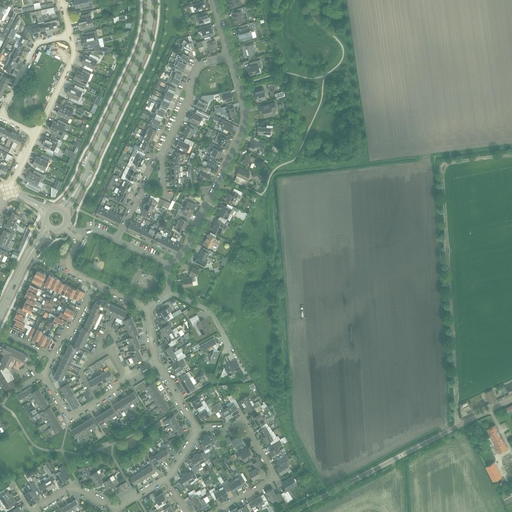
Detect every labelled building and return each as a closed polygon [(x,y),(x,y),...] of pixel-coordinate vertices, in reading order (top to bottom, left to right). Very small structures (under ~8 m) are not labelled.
[(93,7),(91,0),(90,0),(87,1),(75,3),(76,8),(80,7),(81,10),(93,7)] [(204,1),(193,5),(195,12),(206,9),(205,4),(204,1)] [(9,6),(8,6),(0,2),(0,3),(0,12),(4,14),(5,14),(9,6)] [(247,16),(243,17),(242,15),(246,14),(245,10),(241,11),(237,12),(234,13),(235,16),(233,16),(235,24),(248,20),(247,16)] [(210,17),(208,17),(208,15),(207,15),(206,12),(195,15),(196,21),(198,20),(200,24),(211,21),(210,17)] [(79,20),(80,24),(92,21),(90,14),(82,16),(83,19),(79,20)] [(26,45),(29,40),(21,36),(20,38),(15,36),(17,31),(15,29),(19,20),(16,19),(10,31),(8,36),(10,38),(16,41),(26,45)] [(50,21),(50,22),(52,31),(59,29),(56,20),(50,21)] [(40,21),(38,22),(38,23),(39,27),(40,33),(46,32),(44,23),(44,22),(41,23),(40,21)] [(94,29),(92,21),(80,24),(81,28),(85,27),(85,31),(94,29)] [(52,31),(50,22),(44,23),(46,32),(52,31)] [(40,33),(39,27),(38,27),(37,24),(27,27),(27,26),(24,28),(30,35),(33,33),(34,32),(34,35),(40,33)] [(210,25),(198,28),(199,33),(202,32),(204,37),(205,39),(210,38),(210,36),(213,34),(211,28),(210,28),(210,25)] [(240,33),(238,34),(240,40),(243,40),(244,42),(248,40),(253,39),(252,35),(255,34),(256,34),(255,30),(254,30),(253,26),(248,27),(242,28),(238,30),(240,33)] [(0,36),(5,38),(8,30),(6,29),(3,34),(0,33),(0,36)] [(87,36),(82,37),(83,41),(96,39),(98,38),(97,33),(94,31),(86,33),(87,36)] [(96,39),(83,41),(84,46),(89,45),(89,48),(94,47),(94,51),(100,51),(100,47),(100,46),(100,45),(99,46),(98,38),(96,39)] [(218,49),(215,41),(212,41),(211,38),(197,43),(198,48),(208,45),(210,51),(218,49)] [(191,48),(194,48),(193,43),(193,42),(190,43),(187,43),(187,42),(184,40),(182,44),(183,45),(181,50),(189,53),(190,51),(190,50),(191,49),(191,48)] [(23,51),(26,45),(16,41),(15,43),(19,44),(17,48),(23,51)] [(247,45),(242,46),(245,56),(249,55),(250,56),(250,59),(255,58),(254,55),(257,54),(254,44),(247,46),(247,45)] [(20,56),(23,51),(17,48),(14,46),(11,52),(20,56)] [(18,62),(20,56),(11,52),(9,58),(18,62)] [(188,60),(189,57),(182,53),(180,56),(178,54),(175,59),(176,60),(186,64),(187,62),(188,60)] [(85,55),(83,59),(95,64),(98,57),(91,54),(89,57),(85,55)] [(15,68),(18,62),(9,58),(6,63),(15,68)] [(95,64),(83,59),(82,63),(85,65),(84,68),(92,71),(95,64)] [(185,67),(186,64),(176,60),(174,65),(176,65),(175,68),(179,70),(182,72),(184,69),(183,69),(184,67),(185,67)] [(248,67),(249,71),(250,75),(251,75),(251,77),(252,77),(251,75),(256,74),(257,73),(257,74),(257,73),(257,72),(260,72),(259,68),(262,67),(260,60),(252,62),(253,66),(248,67)] [(12,73),(15,68),(6,63),(5,65),(6,66),(5,70),(12,73)] [(90,81),(93,74),(83,69),(82,72),(78,70),(76,74),(87,80),(90,81)] [(184,73),(182,72),(179,70),(178,73),(175,71),(173,76),(181,80),(182,78),(181,77),(182,75),(183,76),(184,73)] [(87,80),(76,74),(74,79),(78,80),(76,83),(84,87),(87,80)] [(4,76),(1,81),(7,84),(10,78),(4,76)] [(180,83),(181,80),(173,76),(171,80),(168,79),(166,82),(172,85),(177,87),(179,84),(178,84),(179,82),(180,83)] [(70,86),(68,90),(80,96),(83,89),(76,85),(74,88),(70,86)] [(175,91),(176,89),(169,85),(166,90),(174,94),(175,91)] [(263,88),(260,89),(255,90),(254,89),(257,101),(266,99),(263,88)] [(68,90),(66,94),(70,96),(69,99),(79,104),(83,97),(80,96),(68,90)] [(173,96),(174,94),(166,90),(164,94),(172,98),(173,96)] [(219,93),(214,95),(214,99),(220,98),(221,100),(223,99),(223,102),(225,102),(233,100),(231,93),(228,94),(227,91),(219,93)] [(171,100),(172,98),(164,94),(162,99),(170,103),(171,100)] [(210,100),(214,99),(214,95),(203,96),(204,99),(203,99),(202,101),(199,100),(196,106),(205,110),(208,104),(210,100)] [(169,105),(170,103),(162,99),(160,104),(167,107),(168,105),(169,105)] [(274,102),(259,107),(261,114),(263,113),(265,117),(273,115),(274,114),(275,114),(276,113),(276,112),(276,111),(276,110),(276,109),(274,102)] [(157,103),(155,107),(157,108),(165,112),(166,112),(167,110),(166,109),(167,107),(160,104),(157,103)] [(61,105),(59,109),(70,115),(74,108),(66,104),(65,107),(61,105)] [(231,108),(230,105),(221,108),(222,114),(227,112),(228,116),(227,117),(228,118),(228,119),(229,119),(230,119),(231,119),(231,118),(237,117),(234,107),(231,108)] [(164,115),(165,112),(157,108),(155,113),(163,116),(164,114),(164,115)] [(70,115),(59,109),(57,113),(61,115),(60,118),(67,122),(70,115)] [(208,120),(210,116),(201,111),(199,115),(193,112),(189,120),(199,124),(201,121),(203,122),(205,118),(208,120)] [(162,118),(163,116),(155,113),(153,117),(161,121),(162,119),(162,118)] [(160,124),(161,121),(153,117),(151,122),(158,126),(159,123),(160,124)] [(220,123),(219,124),(219,125),(220,125),(219,129),(230,134),(233,128),(230,126),(231,124),(233,125),(233,124),(222,119),(222,120),(220,123)] [(67,124),(66,124),(59,120),(57,123),(54,121),(52,125),(63,130),(64,128),(68,129),(70,125),(67,124)] [(154,129),(155,126),(149,123),(147,127),(148,127),(146,132),(154,135),(157,130),(156,130),(154,129)] [(196,132),(198,127),(190,124),(189,127),(186,126),(183,134),(191,137),(194,131),(196,132)] [(258,133),(263,134),(267,134),(267,135),(268,136),(269,136),(270,136),(270,135),(271,135),(271,134),(271,130),(273,130),(274,124),(266,124),(266,127),(258,127),(258,133)] [(63,130),(52,125),(50,129),(54,131),(52,134),(62,139),(66,132),(63,130)] [(8,138),(11,132),(6,130),(3,136),(1,139),(4,141),(6,137),(8,138)] [(14,141),(17,135),(11,132),(8,138),(14,141)] [(152,140),(154,135),(146,132),(144,137),(152,140)] [(227,139),(228,136),(219,132),(215,141),(225,146),(228,140),(227,139)] [(23,138),(17,135),(14,141),(10,150),(9,152),(14,155),(16,152),(14,151),(17,144),(16,143),(16,142),(20,144),(23,138)] [(60,142),(60,140),(51,136),(50,139),(46,137),(44,141),(58,147),(60,143),(60,142)] [(149,145),(152,140),(144,137),(141,142),(149,145)] [(176,147),(181,149),(186,152),(190,145),(192,147),(194,142),(187,139),(186,143),(179,140),(176,147)] [(249,149),(257,153),(259,153),(258,154),(262,156),(264,151),(262,151),(265,145),(253,140),(249,149)] [(58,147),(44,141),(42,145),(46,147),(45,150),(53,153),(54,151),(58,153),(60,148),(58,147)] [(147,151),(149,145),(141,142),(139,147),(138,146),(136,149),(143,152),(144,149),(146,150),(147,151)] [(209,153),(211,154),(219,158),(222,152),(218,150),(219,147),(211,143),(208,149),(210,150),(209,153)] [(144,153),(143,152),(136,149),(135,149),(132,156),(135,157),(144,162),(146,157),(143,156),(144,153)] [(180,166),(180,162),(183,161),(184,159),(182,156),(183,155),(178,152),(175,158),(175,159),(174,159),(174,158),(173,158),(174,161),(171,161),(171,167),(180,166)] [(214,162),(215,159),(203,153),(202,156),(205,157),(204,160),(205,160),(203,163),(204,164),(206,165),(206,166),(214,169),(217,163),(214,162)] [(253,163),(256,158),(246,154),(245,158),(244,159),(242,163),(252,168),(255,163),(253,163)] [(37,156),(35,160),(46,165),(50,159),(42,155),(41,158),(37,156)] [(141,167),(144,162),(135,157),(133,162),(130,160),(128,163),(135,167),(137,164),(141,167)] [(46,165),(35,160),(33,164),(37,166),(36,169),(43,172),(46,165)] [(0,170),(5,174),(8,168),(5,166),(6,163),(3,161),(2,164),(0,168),(0,170)] [(139,172),(134,169),(135,167),(128,163),(125,170),(137,176),(139,172)] [(211,175),(209,174),(205,172),(206,169),(198,166),(197,165),(195,168),(197,169),(202,171),(199,177),(208,181),(211,175)] [(250,173),(247,171),(240,168),(236,175),(238,176),(235,182),(243,186),(245,181),(244,179),(247,180),(250,173)] [(134,181),(137,176),(125,170),(121,178),(124,180),(128,182),(130,179),(134,181)] [(42,175),(42,174),(35,171),(33,173),(29,172),(27,176),(42,182),(45,176),(42,175)] [(47,184),(42,182),(27,176),(26,180),(29,182),(28,184),(27,183),(26,186),(39,192),(42,186),(43,187),(47,184)] [(181,182),(181,177),(172,178),(172,183),(175,183),(175,187),(182,186),(182,182),(181,182)] [(130,189),(133,184),(128,182),(124,180),(122,185),(130,189)] [(128,194),(130,189),(122,185),(119,189),(128,194)] [(240,199),(241,195),(242,192),(235,188),(233,191),(234,192),(232,195),(228,193),(225,199),(234,204),(237,198),(240,199)] [(126,198),(128,194),(119,189),(117,194),(126,198)] [(124,203),(126,198),(117,194),(115,198),(112,196),(111,199),(118,203),(119,200),(124,203)] [(144,204),(143,206),(144,207),(154,212),(158,204),(157,204),(160,198),(156,196),(154,200),(150,198),(147,202),(146,202),(145,204),(144,204)] [(196,204),(195,204),(193,203),(194,200),(185,196),(183,200),(187,202),(185,206),(193,210),(196,204)] [(218,214),(221,216),(219,218),(224,221),(226,218),(227,219),(230,220),(232,215),(230,214),(232,209),(222,205),(220,204),(218,208),(220,209),(218,214)] [(100,216),(104,208),(99,206),(96,213),(95,214),(100,216)] [(190,216),(193,210),(185,206),(183,211),(179,209),(177,213),(186,217),(187,214),(190,216)] [(156,213),(154,212),(144,207),(141,212),(145,214),(143,217),(153,221),(155,216),(154,216),(156,213)] [(19,223),(23,214),(28,217),(30,214),(17,208),(15,213),(12,212),(9,218),(16,222),(19,223)] [(105,218),(109,210),(104,208),(100,216),(105,218)] [(110,220),(113,212),(109,210),(105,218),(110,220)] [(114,223),(118,214),(113,212),(110,220),(114,223)] [(188,222),(187,221),(185,220),(186,217),(177,213),(175,218),(179,220),(177,223),(185,227),(188,222)] [(120,223),(123,217),(118,214),(114,223),(119,225),(120,223)] [(237,215),(235,219),(244,223),(247,217),(239,214),(238,216),(237,215)] [(14,226),(16,222),(9,218),(6,224),(5,224),(4,226),(12,230),(15,232),(17,227),(14,226)] [(224,224),(215,220),(214,223),(215,224),(212,230),(220,234),(222,229),(224,230),(227,225),(224,224)] [(132,231),(136,223),(131,221),(128,227),(127,229),(132,231)] [(137,233),(141,225),(136,223),(132,231),(137,233)] [(183,232),(185,227),(177,223),(175,226),(174,225),(171,230),(177,233),(178,233),(180,231),(183,232)] [(141,236),(145,227),(141,225),(137,233),(141,236)] [(10,240),(13,234),(10,233),(12,230),(4,226),(2,229),(4,230),(1,236),(10,240)] [(146,238),(150,229),(145,227),(141,236),(146,238)] [(153,238),(155,233),(154,232),(155,230),(150,228),(150,229),(146,238),(151,240),(152,238),(152,237),(153,238)] [(158,243),(162,235),(162,234),(157,231),(156,233),(155,233),(153,238),(154,238),(154,239),(153,241),(158,243)] [(162,246),(166,237),(162,235),(158,243),(162,246)] [(216,238),(215,238),(208,235),(204,244),(212,248),(213,245),(217,246),(220,241),(216,239),(216,238)] [(7,246),(10,240),(1,236),(0,237),(0,242),(0,243),(0,246),(8,250),(10,247),(7,246)] [(167,248),(171,240),(166,237),(162,246),(167,248)] [(172,250),(175,242),(171,240),(167,248),(172,250)] [(177,251),(180,244),(175,242),(172,250),(176,252),(177,251)] [(213,259),(208,256),(209,253),(202,250),(201,253),(201,254),(200,256),(198,255),(195,262),(204,266),(206,263),(209,265),(210,264),(213,259)] [(196,281),(195,281),(194,278),(196,276),(197,276),(199,271),(192,268),(190,273),(191,273),(189,277),(183,278),(184,287),(193,286),(193,285),(196,285),(196,281)] [(38,270),(35,275),(39,277),(44,279),(43,281),(45,282),(47,278),(45,277),(46,274),(42,272),(38,270)] [(45,282),(45,283),(50,286),(55,277),(49,274),(47,278),(45,282)] [(35,275),(32,281),(37,283),(35,285),(40,288),(42,289),(44,286),(41,285),(43,281),(44,279),(39,277),(35,275)] [(55,277),(50,286),(52,287),(56,289),(60,281),(60,280),(55,277)] [(56,289),(54,293),(55,294),(56,294),(57,290),(61,292),(65,284),(60,281),(56,289)] [(30,284),(27,290),(36,294),(38,290),(41,292),(42,290),(30,284)] [(67,295),(71,286),(65,284),(61,292),(59,296),(61,297),(63,293),(67,295)] [(72,297),(76,289),(71,286),(67,295),(65,298),(67,299),(69,296),(72,297)] [(76,289),(72,297),(71,300),(73,301),(75,297),(79,299),(80,297),(82,299),(85,293),(83,291),(77,288),(76,289)] [(39,296),(36,294),(27,290),(24,296),(37,302),(37,301),(39,296)] [(24,296),(23,299),(26,301),(25,303),(33,307),(34,304),(39,305),(40,303),(37,301),(37,302),(24,296)] [(98,312),(101,306),(108,309),(110,304),(111,303),(102,299),(95,301),(91,310),(92,310),(98,312)] [(38,309),(33,307),(25,303),(22,308),(30,312),(32,309),(37,311),(38,309)] [(112,314),(116,306),(110,304),(108,309),(107,311),(112,314)] [(63,305),(60,311),(69,315),(69,316),(72,317),(75,311),(63,305)] [(117,317),(121,309),(116,306),(112,314),(117,317)] [(171,309),(169,306),(158,313),(162,320),(160,322),(162,325),(168,321),(166,318),(170,316),(168,313),(171,312),(169,309),(171,309)] [(30,312),(22,308),(19,307),(16,313),(25,317),(29,318),(31,313),(30,312)] [(67,321),(69,316),(69,315),(60,311),(57,309),(56,312),(60,313),(58,317),(64,320),(67,321)] [(127,311),(121,309),(117,317),(123,319),(125,315),(127,311)] [(98,319),(100,314),(98,312),(92,310),(90,315),(98,319)] [(29,318),(25,317),(16,313),(14,318),(16,320),(22,322),(24,319),(28,320),(29,318)] [(61,326),(64,320),(58,317),(52,314),(51,316),(54,318),(52,321),(61,326)] [(95,324),(98,319),(90,315),(87,321),(95,324)] [(197,315),(190,319),(193,326),(196,324),(202,335),(210,330),(208,326),(207,326),(203,320),(201,321),(197,315)] [(124,320),(126,326),(134,322),(131,317),(128,318),(124,320)] [(33,327),(22,322),(16,320),(12,328),(21,332),(24,326),(30,330),(28,335),(32,337),(36,329),(33,327)] [(162,328),(160,329),(163,332),(161,333),(162,336),(172,330),(170,327),(172,325),(169,320),(168,321),(162,325),(161,325),(162,328)] [(92,330),(95,324),(87,321),(84,326),(85,327),(84,328),(90,331),(91,330),(92,330)] [(136,328),(134,322),(126,326),(129,331),(136,328)] [(39,340),(43,332),(39,330),(42,324),(40,323),(33,338),(39,340)] [(90,331),(84,328),(83,328),(80,333),(88,337),(91,332),(90,331)] [(139,333),(136,328),(129,331),(131,337),(136,335),(139,333)] [(176,339),(181,336),(176,328),(172,330),(162,336),(164,338),(166,337),(168,341),(174,337),(176,339)] [(44,345),(48,336),(44,335),(46,331),(44,330),(43,332),(38,342),(44,345)] [(57,342),(53,341),(53,340),(54,339),(50,337),(51,334),(49,333),(48,336),(44,345),(53,349),(57,342)] [(85,342),(88,337),(80,333),(77,339),(85,342)] [(138,340),(136,335),(131,337),(128,338),(130,344),(138,340)] [(218,346),(216,343),(214,338),(200,346),(202,350),(208,347),(209,350),(212,349),(214,350),(210,361),(215,363),(219,351),(217,350),(218,346)] [(83,348),(85,342),(77,339),(74,346),(77,348),(78,346),(83,348)] [(141,346),(138,340),(130,344),(133,349),(138,347),(141,346)] [(0,380),(6,391),(13,387),(14,388),(17,386),(15,382),(17,381),(15,377),(14,377),(8,367),(9,365),(11,366),(14,361),(11,360),(13,357),(25,363),(27,359),(28,359),(28,358),(28,357),(24,355),(25,354),(3,344),(2,346),(0,346),(0,351),(5,354),(1,362),(0,361),(0,380)] [(77,348),(74,346),(69,344),(67,350),(75,353),(77,348)] [(140,353),(138,347),(133,349),(130,351),(132,357),(140,353)] [(174,352),(170,347),(164,351),(167,356),(174,352)] [(181,348),(174,352),(167,356),(169,359),(168,360),(169,363),(177,358),(176,355),(183,351),(181,348)] [(72,359),(75,353),(67,350),(64,355),(72,359)] [(143,358),(140,353),(132,357),(135,362),(143,358)] [(69,364),(72,359),(64,355),(62,360),(69,364)] [(187,365),(184,361),(183,359),(178,361),(173,364),(175,367),(174,368),(178,375),(185,370),(183,367),(187,365)] [(67,370),(69,364),(62,360),(59,366),(67,370)] [(236,360),(233,362),(234,363),(231,365),(231,364),(225,368),(229,376),(241,369),(236,360)] [(64,375),(67,370),(59,366),(56,371),(64,375)] [(112,373),(110,370),(109,369),(104,372),(109,380),(114,376),(113,375),(112,373)] [(62,381),(64,375),(56,371),(54,377),(62,381)] [(190,378),(192,377),(189,371),(181,376),(182,379),(180,380),(183,385),(182,385),(183,387),(192,381),(190,378)] [(104,383),(109,380),(104,372),(99,375),(104,383)] [(99,386),(104,383),(99,375),(94,378),(99,386)] [(93,389),(99,386),(94,378),(89,381),(93,389)] [(202,386),(200,382),(196,384),(196,383),(193,384),(192,381),(183,387),(183,388),(185,387),(187,392),(189,390),(191,393),(202,386)] [(157,387),(154,382),(152,383),(150,384),(147,386),(145,387),(142,389),(144,391),(148,388),(149,391),(157,387)] [(67,384),(61,387),(60,388),(63,393),(71,388),(68,383),(67,384)] [(157,387),(149,391),(146,394),(147,396),(151,394),(153,397),(160,392),(157,387)] [(67,398),(74,394),(71,388),(63,393),(67,398)] [(32,393),(29,395),(28,395),(29,398),(33,395),(35,398),(42,394),(39,389),(34,391),(32,393)] [(492,390),(485,393),(490,404),(497,401),(492,390)] [(128,395),(133,403),(135,407),(137,405),(135,401),(138,399),(134,392),(128,395)] [(163,397),(160,392),(153,397),(149,399),(150,401),(154,399),(156,402),(163,397)] [(35,398),(31,401),(32,403),(36,400),(38,403),(45,399),(42,394),(35,398)] [(70,403),(77,399),(74,394),(67,398),(70,403)] [(133,403),(128,395),(123,399),(128,406),(130,410),(132,408),(130,405),(133,403)] [(237,409),(240,407),(232,395),(228,397),(231,401),(226,404),(228,407),(233,415),(239,412),(237,409)] [(244,399),(243,400),(241,401),(247,411),(254,407),(257,412),(262,409),(263,409),(267,406),(265,403),(261,406),(258,401),(255,404),(250,396),(244,399)] [(166,402),(163,397),(156,402),(152,404),(153,406),(157,404),(159,407),(166,402)] [(198,407),(200,410),(207,405),(204,400),(201,402),(199,398),(192,402),(196,408),(198,407)] [(48,404),(45,399),(38,403),(34,406),(35,408),(39,405),(41,409),(48,404)] [(77,399),(70,403),(73,408),(75,407),(76,408),(81,405),(80,404),(77,399)] [(128,406),(123,399),(118,402),(122,409),(125,413),(127,411),(125,408),(128,406)] [(122,409),(118,402),(113,405),(120,416),(122,415),(119,411),(122,409)] [(169,408),(166,403),(166,402),(159,407),(155,409),(156,411),(160,409),(162,412),(169,408)] [(227,419),(233,415),(228,407),(224,410),(219,402),(215,405),(223,417),(225,416),(227,419)] [(210,410),(207,405),(200,410),(201,412),(199,414),(203,420),(210,415),(208,411),(210,410)] [(44,413),(46,416),(53,412),(50,407),(39,414),(40,416),(44,413)] [(111,408),(106,411),(110,418),(113,422),(115,421),(112,417),(116,415),(111,408)] [(110,418),(106,411),(101,414),(105,421),(107,425),(109,424),(107,420),(110,418)] [(56,417),(53,412),(46,416),(42,419),(43,421),(47,419),(49,422),(56,417)] [(105,421),(101,414),(96,417),(102,428),(104,427),(102,423),(105,421)] [(265,424),(267,423),(272,420),(270,417),(267,419),(265,416),(262,418),(260,414),(253,418),(258,425),(264,421),(265,424)] [(168,422),(170,425),(177,421),(174,416),(163,422),(164,424),(168,422)] [(59,422),(56,417),(49,422),(45,424),(46,426),(50,424),(52,427),(59,422)] [(92,417),(87,421),(91,428),(94,432),(96,430),(93,427),(97,425),(92,417)] [(91,428),(87,421),(82,424),(86,431),(89,435),(91,434),(88,430),(91,428)] [(180,426),(177,421),(170,425),(166,427),(167,429),(172,427),(173,430),(180,426)] [(59,422),(52,427),(48,429),(49,431),(53,429),(55,432),(63,428),(59,422)] [(263,437),(268,434),(273,431),(269,426),(267,423),(265,424),(260,427),(262,430),(260,431),(263,437)] [(86,431),(82,424),(77,427),(81,434),(83,438),(86,437),(83,433),(86,431)] [(487,429),(489,434),(499,453),(508,449),(495,425),(487,429)] [(183,431),(180,426),(173,430),(169,432),(171,434),(175,432),(177,435),(183,431)] [(81,434),(77,427),(71,430),(78,441),(80,440),(78,436),(81,434)] [(277,437),(275,434),(273,431),(268,434),(263,437),(267,443),(269,441),(271,445),(280,439),(278,436),(277,437)] [(208,435),(206,436),(211,445),(214,443),(216,446),(218,447),(220,446),(220,447),(222,446),(216,436),(213,437),(212,435),(209,436),(208,435)] [(213,448),(211,445),(206,436),(204,438),(205,439),(202,441),(203,443),(200,445),(204,451),(209,448),(212,449),(213,448)] [(224,440),(226,444),(228,447),(233,444),(236,450),(245,444),(241,437),(238,438),(237,437),(231,441),(229,437),(224,440)] [(274,458),(276,457),(278,460),(285,455),(284,454),(282,453),(280,450),(283,448),(279,441),(271,446),(273,449),(270,451),(274,458)] [(165,458),(170,455),(169,452),(174,449),(170,442),(165,445),(164,443),(161,445),(163,450),(161,451),(165,458)] [(165,458),(161,451),(158,447),(156,448),(159,452),(156,454),(160,461),(165,458)] [(246,451),(245,448),(236,453),(239,458),(242,456),(245,461),(253,456),(249,449),(246,451)] [(155,465),(160,461),(156,454),(153,450),(151,451),(154,456),(150,458),(155,465)] [(198,453),(195,454),(201,463),(204,461),(204,463),(209,460),(204,451),(201,453),(198,454),(198,453)] [(201,463),(195,454),(193,456),(194,457),(191,459),(193,461),(190,463),(193,467),(191,468),(193,470),(194,472),(203,467),(201,463)] [(287,470),(289,469),(287,465),(288,465),(287,463),(289,462),(286,457),(278,461),(280,464),(278,465),(279,466),(277,467),(281,474),(286,471),(287,470)] [(149,466),(146,468),(150,474),(155,471),(149,461),(147,462),(149,466)] [(249,472),(251,475),(253,480),(261,475),(258,470),(261,468),(257,462),(253,464),(256,468),(252,470),(250,467),(247,469),(249,472)] [(81,474),(92,467),(90,465),(86,468),(84,464),(78,468),(81,474)] [(145,478),(150,474),(146,468),(144,464),(142,465),(144,469),(141,471),(145,478)] [(60,482),(67,478),(65,475),(68,474),(63,466),(59,469),(61,471),(56,474),(54,472),(52,474),(53,475),(55,479),(58,477),(60,482)] [(93,469),(92,467),(81,474),(84,479),(90,475),(91,475),(89,471),(93,469)] [(140,481),(145,478),(141,471),(138,467),(136,468),(139,472),(136,474),(140,481)] [(488,473),(492,484),(502,480),(498,469),(488,473)] [(140,481),(136,474),(133,470),(131,471),(134,475),(130,477),(134,484),(140,481)] [(198,479),(194,472),(193,470),(190,472),(187,473),(187,472),(184,473),(190,483),(191,484),(194,483),(194,482),(198,479)] [(94,480),(104,474),(103,472),(99,474),(97,471),(91,475),(90,475),(94,480)] [(236,478),(234,479),(234,480),(238,487),(243,485),(242,483),(245,481),(240,472),(234,475),(236,478)] [(190,483),(184,473),(182,475),(183,476),(180,478),(182,480),(176,483),(179,488),(182,486),(183,488),(190,483)] [(105,476),(104,474),(94,480),(97,486),(103,482),(103,481),(101,478),(105,476)] [(106,487),(121,478),(123,477),(122,475),(112,481),(110,478),(103,481),(103,482),(106,487)] [(44,492),(49,489),(43,478),(41,480),(42,481),(39,483),(35,476),(32,478),(39,491),(42,489),(44,492)] [(292,476),(282,483),(285,487),(282,488),(284,492),(281,494),(286,503),(291,500),(287,493),(288,492),(287,490),(297,484),(292,476)] [(55,485),(53,481),(51,478),(48,480),(46,477),(43,478),(49,489),(55,485)] [(117,480),(106,487),(109,492),(113,490),(116,488),(114,485),(115,485),(115,484),(118,482),(117,480)] [(238,487),(234,480),(229,482),(227,480),(224,481),(230,491),(233,489),(234,490),(238,487)] [(27,494),(24,495),(27,500),(30,498),(31,501),(38,496),(37,495),(40,493),(41,493),(38,489),(34,481),(29,484),(27,485),(31,491),(26,493),(27,494)] [(227,492),(230,491),(224,481),(219,484),(221,487),(219,489),(223,497),(228,494),(227,492)] [(223,497),(219,489),(216,490),(214,487),(209,491),(211,494),(215,500),(217,498),(218,500),(223,497)] [(10,495),(8,491),(6,492),(4,489),(0,491),(0,496),(1,499),(0,499),(0,503),(13,496),(12,494),(10,495)] [(278,502),(283,499),(279,493),(276,495),(272,489),(266,493),(271,500),(275,498),(278,502)] [(193,504),(201,500),(198,495),(202,493),(200,490),(190,496),(191,499),(190,500),(193,504)] [(155,505),(157,508),(157,509),(160,508),(166,504),(165,501),(167,499),(163,493),(155,497),(158,503),(155,505)] [(263,494),(255,499),(260,508),(261,509),(263,507),(263,506),(266,504),(269,503),(265,497),(263,494)] [(13,497),(13,496),(0,503),(0,507),(5,504),(7,507),(4,509),(4,510),(5,511),(6,511),(15,506),(13,504),(15,502),(12,498),(13,497)] [(206,503),(203,498),(201,500),(193,504),(196,509),(199,507),(201,510),(207,506),(206,503)] [(260,508),(255,499),(249,503),(247,505),(251,511),(253,511),(255,511),(253,509),(257,507),(258,510),(260,508)] [(76,500),(71,503),(75,510),(80,507),(76,500)] [(160,511),(173,511),(174,511),(171,505),(170,506),(168,503),(169,503),(169,502),(166,504),(160,508),(162,511),(161,511),(160,511)] [(70,511),(75,510),(71,503),(66,506),(69,511),(70,511)] [(251,511),(247,505),(245,503),(240,506),(241,508),(238,510),(239,511),(251,511)]
